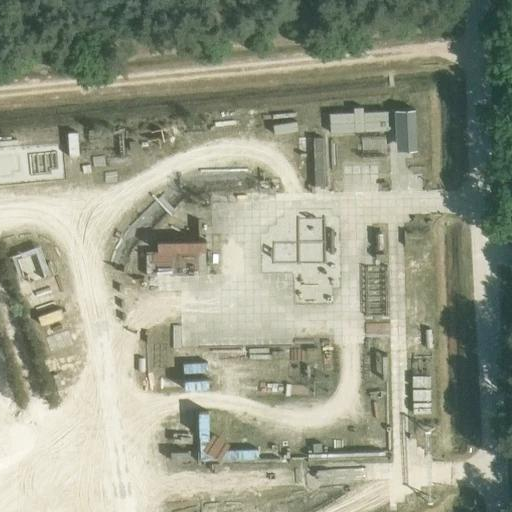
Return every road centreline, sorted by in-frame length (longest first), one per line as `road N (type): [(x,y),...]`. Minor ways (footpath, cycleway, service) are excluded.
road 1 (track): [(481,199),(319,201),(224,156),(153,179),(80,221),(25,211),(0,217)]
road 2 (track): [(465,51),(0,93)]
road 3 (track): [(123,511),(80,221)]
road 4 (track): [(345,511),(399,491),(491,474)]
